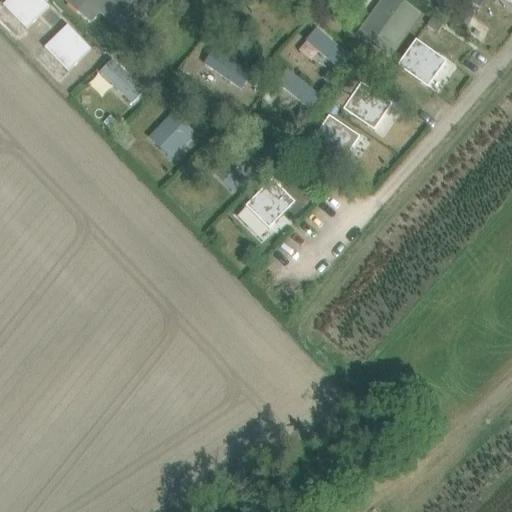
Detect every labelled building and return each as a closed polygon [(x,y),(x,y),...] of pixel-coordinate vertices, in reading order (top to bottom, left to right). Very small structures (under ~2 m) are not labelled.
[(130,0),(69,0),(66,3),(81,15),(93,0),(104,0),(123,16),(134,3),(130,0)] [(396,0),(384,0),(358,36),(369,44),(388,57),(418,15),(396,0)] [(474,0),(469,0),(466,8),(476,13),(481,3),(474,0)] [(448,4),(442,14),(455,22),(461,12),(448,4)] [(92,62),(103,52),(73,21),(62,32),(92,62)] [(430,22),(427,27),(436,33),(440,28),(430,22)] [(300,44),(340,70),(351,53),(312,26),(300,44)] [(116,58),(102,71),(134,103),(148,90),(116,58)] [(332,69),(324,79),(330,85),(338,74),(332,69)] [(285,88),(307,112),(322,99),(299,75),(285,88)] [(352,80),(344,91),(353,97),(361,86),(352,80)] [(352,99),(344,110),(374,131),(391,106),(361,86),(353,97),(352,99)] [(343,93),(335,104),(344,110),(352,99),(343,93)] [(303,112),(295,122),(301,127),(309,118),(303,112)] [(173,113),(149,138),(172,160),(196,135),(173,113)] [(110,116),(103,123),(112,132),(119,125),(110,116)] [(330,118),(313,143),(343,164),(360,139),(330,118)] [(125,131),(116,141),(122,148),(132,139),(125,131)] [(237,148),(212,173),(235,195),(259,169),(237,148)] [(272,182),(246,208),(267,230),(293,204),(272,182)]
